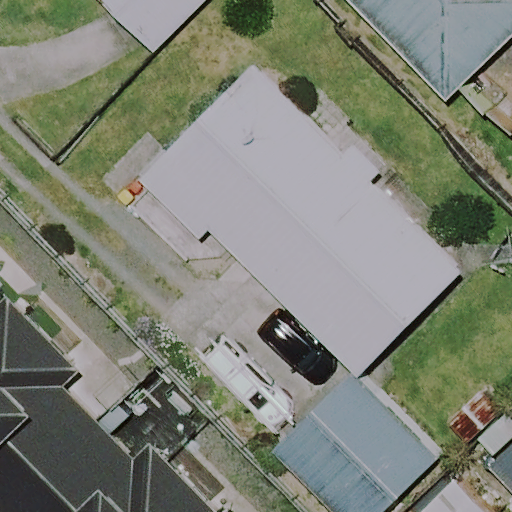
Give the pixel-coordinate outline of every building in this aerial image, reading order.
[(208,0),(99,0),(156,54),(208,0)] [(511,0),(352,0),(445,100),(511,38),(511,0)] [(141,232),(163,209),(200,245),(214,231),(364,374),(466,268),(257,68),(120,212),(141,232)] [(381,511),(433,462),(355,381),(278,455),(332,511),(381,511)] [(474,511),(448,486),(423,511),(474,511)]
